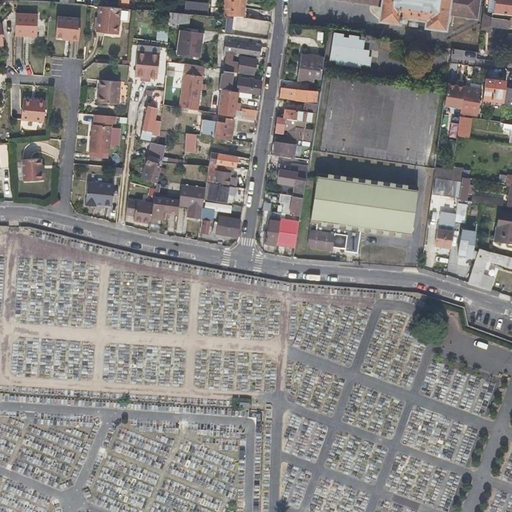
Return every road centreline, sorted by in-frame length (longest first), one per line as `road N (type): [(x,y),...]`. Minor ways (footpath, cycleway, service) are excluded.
road 1 (residential): [(511,309),(419,281),(245,261)]
road 2 (residential): [(279,0),(245,261)]
road 3 (unknown): [(419,281),(423,171),(328,154)]
road 4 (residential): [(245,261),(62,216)]
road 5 (residential): [(62,216),(75,97),(67,85),(15,85)]
